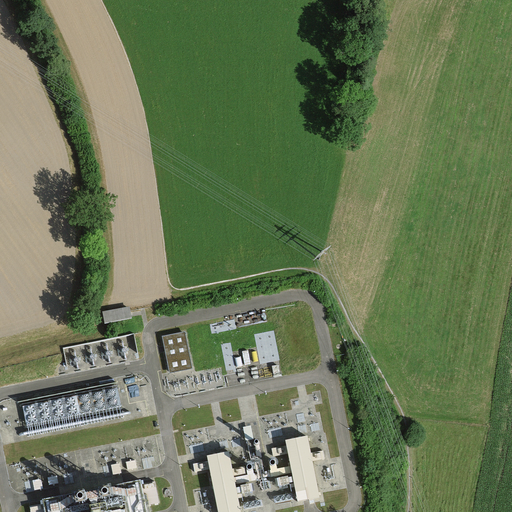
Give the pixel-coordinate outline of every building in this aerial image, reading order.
[(103,313),(105,326),(133,323),(131,310),(103,313)] [(258,333),(261,361),(279,360),(276,332),(258,333)] [(185,334),(163,338),(170,374),(192,370),(185,334)] [(29,439),(124,421),(117,385),(22,403),(29,439)] [(306,437),(284,441),(297,503),(307,501),(319,498),(306,437)] [(228,453),(207,457),(218,511),(240,511),(235,485),(255,481),(252,464),(231,468),(228,453)] [(141,481),(41,500),(42,504),(30,507),(31,511),(146,511),(146,505),(158,503),(154,483),(142,485),(141,481)]
